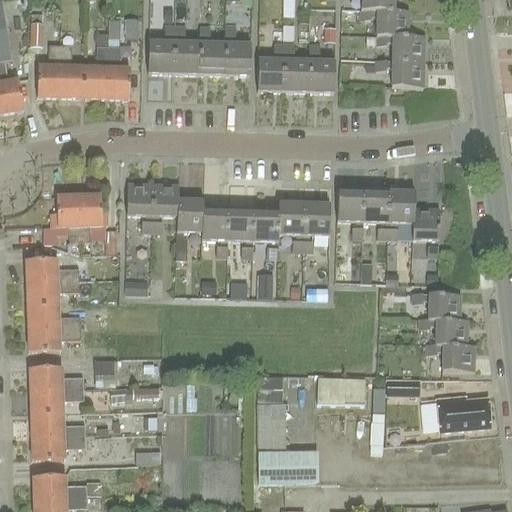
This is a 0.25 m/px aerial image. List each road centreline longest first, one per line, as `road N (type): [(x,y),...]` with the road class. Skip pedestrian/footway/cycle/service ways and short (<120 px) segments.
road 1 (residential): [(0,174),(34,152),(110,142),(378,150),(491,138)]
road 2 (tertiary): [(511,306),(491,138)]
road 3 (tertiary): [(491,138),(473,0)]
